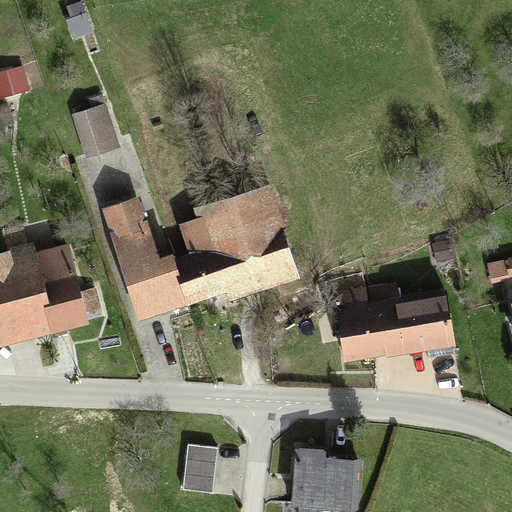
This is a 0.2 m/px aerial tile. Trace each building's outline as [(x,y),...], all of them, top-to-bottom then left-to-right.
[(106,107),(74,119),(89,159),(121,146),(106,107)] [(196,259),(183,264),(197,303),(225,293),(228,302),(300,277),(268,188),(198,212),(202,224),(186,230),(196,259)] [(143,200),(108,212),(147,321),(197,303),(183,264),(180,257),(165,263),(143,200)] [(36,249),(0,256),(0,342),(54,330),(44,284),(36,249)] [(511,262),(490,268),(496,292),(511,287),(511,262)] [(77,276),(44,284),(54,330),(87,323),(77,276)] [(351,363),(455,344),(447,296),(401,304),(398,288),(340,298),(351,363)] [(190,451),(185,491),(212,494),(216,454),(190,451)] [(302,455),(302,511),(345,511),(345,455),(302,455)]
